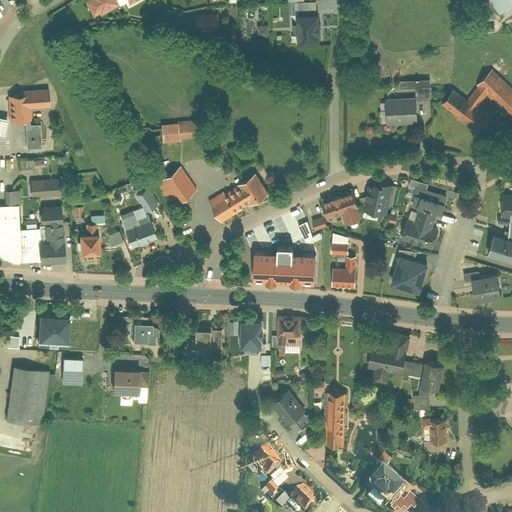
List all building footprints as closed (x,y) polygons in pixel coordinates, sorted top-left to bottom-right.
[(89,0),(87,1),(94,13),(99,11),(100,13),(121,2),(119,0),(128,0),(129,2),(132,0),(89,0)] [(316,10),(315,0),(294,0),(295,11),(316,10)] [(511,0),(488,0),(498,14),(511,4),(511,0)] [(319,43),(317,10),(316,10),(295,11),(292,11),(294,44),(319,43)] [(218,12),(195,12),(195,25),(218,25),(218,12)] [(493,21),(485,21),(485,30),(494,29),(493,21)] [(268,23),(254,23),(254,26),(252,26),(253,33),(268,33),(268,23)] [(511,116),(511,86),(490,68),(476,84),(466,95),(455,85),(440,101),(478,135),(495,117),(479,103),(487,94),(511,116)] [(430,77),(400,78),(401,86),(417,85),(418,98),(430,98),(430,77)] [(25,91),(7,92),(8,120),(32,119),(31,105),(49,104),(49,87),(25,88),(25,91)] [(415,93),(384,95),(385,108),(379,109),(380,121),(416,120),(415,93)] [(208,117),(161,121),(162,140),(210,135),(208,117)] [(40,121),(24,122),(25,145),(40,144),(40,121)] [(180,167),(159,180),(173,202),(194,189),(180,167)] [(223,189),(207,199),(221,221),(242,208),(241,205),(248,201),(250,202),(268,191),(256,172),(225,191),(223,189)] [(417,184),(426,187),(428,181),(411,176),(409,183),(416,185),(417,184)] [(60,177),(29,180),(31,194),(61,192),(60,177)] [(367,183),(362,209),(386,213),(392,181),(381,179),(381,181),(372,179),(372,184),(367,183)] [(418,206),(437,211),(441,213),(447,193),(426,187),(417,184),(416,185),(411,203),(418,206)] [(144,185),(134,191),(144,208),(154,203),(144,185)] [(19,187),(4,188),(4,202),(17,202),(19,202),(19,187)] [(352,188),(321,198),(327,215),(340,211),(343,220),(360,215),(352,188)] [(511,193),(501,193),(500,215),(509,215),(511,215),(511,193)] [(38,225),(40,258),(64,257),(62,201),(38,203),(38,217),(41,217),(41,224),(38,225)] [(0,254),(6,258),(12,260),(40,258),(38,225),(19,226),(17,202),(4,202),(0,202),(0,254)] [(413,221),(406,219),(400,238),(431,247),(438,227),(433,226),(437,211),(418,206),(413,221)] [(134,210),(120,215),(132,247),(157,237),(147,211),(136,215),(134,210)] [(326,224),(323,214),(311,218),(315,228),(326,224)] [(84,230),(78,230),(78,249),(97,249),(97,220),(84,220),(84,230)] [(106,231),(110,244),(122,240),(118,227),(106,231)] [(332,229),(331,240),(348,240),(348,234),(332,229)] [(491,231),(485,253),(511,260),(511,237),(507,236),(491,231)] [(348,240),(331,240),(331,252),(348,252),(348,240)] [(277,251),(255,250),(254,278),(314,280),(316,253),(294,252),(294,245),(277,245),(277,251)] [(397,251),(415,256),(416,249),(398,246),(397,251)] [(389,280),(418,289),(427,259),(415,256),(397,251),(389,280)] [(345,265),(332,264),(331,285),(355,286),(357,255),(346,254),(345,265)] [(464,278),(470,277),(470,275),(474,274),(474,269),(463,271),(464,278)] [(474,274),(470,275),(470,277),(473,299),(499,296),(496,271),(474,274)] [(147,314),(131,314),(116,314),(115,332),(132,332),(132,339),(145,339),(145,341),(154,342),(155,332),(158,333),(158,324),(151,324),(151,320),(147,320),(147,314)] [(300,334),(300,315),(277,315),(277,333),(272,333),(272,348),(285,348),(286,334),(300,334)] [(263,342),(263,317),(240,316),(240,342),(263,342)] [(187,326),(186,347),(210,348),(210,344),(221,345),(222,327),(212,327),(212,324),(194,323),(194,326),(187,326)] [(439,389),(444,363),(425,359),(425,362),(405,358),(409,335),(394,332),(392,345),(373,341),(370,359),(377,361),(374,378),(387,381),(389,369),(423,376),(421,385),(439,389)] [(62,355),(61,382),(81,383),(82,356),(62,355)] [(13,364),(6,416),(42,420),(49,368),(13,364)] [(112,365),(111,389),(122,389),(137,390),(139,369),(138,366),(112,365)] [(149,369),(139,369),(137,390),(137,401),(147,401),(149,369)] [(324,380),(314,380),(314,389),(324,389),(324,380)] [(284,389),(270,400),(288,422),(294,417),(302,426),(311,418),(311,411),(304,411),(300,409),(284,389)] [(343,391),(327,390),(325,441),(341,442),(343,391)] [(94,408),(93,418),(103,419),(103,409),(94,408)] [(446,416),(422,416),(422,426),(429,426),(428,439),(446,439),(446,416)] [(268,448),(253,459),(265,474),(280,463),(268,448)] [(392,455),(386,451),(381,457),(387,462),(392,455)] [(382,466),(366,484),(388,504),(404,486),(382,466)] [(287,480),(279,469),(268,478),(271,481),(260,489),(267,498),(276,491),(275,489),(287,480)] [(315,500),(301,485),(288,497),(289,498),(302,511),(315,500)] [(288,497),(284,492),(274,502),(279,508),(289,498),(288,497)] [(399,498),(390,509),(393,511),(396,508),(399,511),(403,507),(406,510),(409,507),(414,510),(416,507),(419,510),(423,506),(409,493),(402,501),(399,498)]
